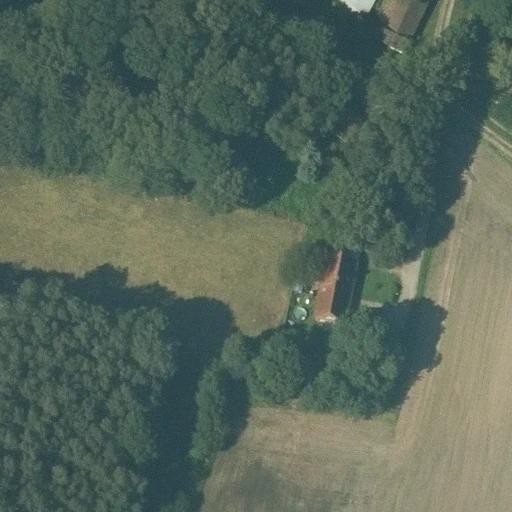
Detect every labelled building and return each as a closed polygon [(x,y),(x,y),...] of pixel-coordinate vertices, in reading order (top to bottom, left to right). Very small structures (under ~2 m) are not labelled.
[(377,0),(337,0),(361,15),(366,18),(377,0)] [(421,14),(392,0),(383,0),(372,22),(366,18),(361,15),(354,30),(402,53),(421,14)] [(428,0),(392,0),(421,14),(428,0)] [(496,22),(470,16),(458,75),(483,81),(496,22)] [(368,70),(354,98),(378,110),(392,83),(368,70)] [(355,266),(325,260),(313,322),(343,327),(355,266)]
